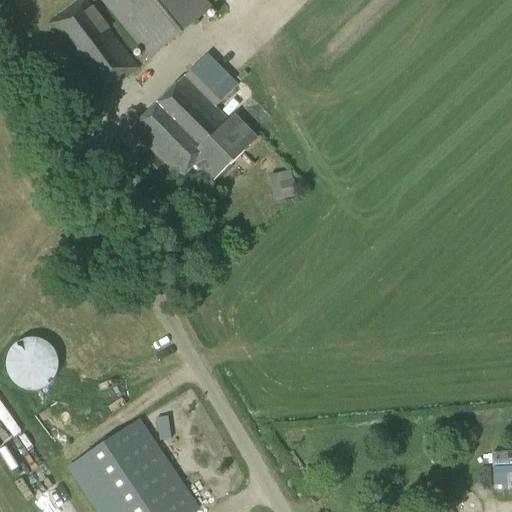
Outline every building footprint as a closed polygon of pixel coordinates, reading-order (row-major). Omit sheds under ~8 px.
[(101,96),(139,69),(86,0),(80,0),(46,25),(101,96)] [(99,0),(149,60),(213,8),(206,0),(99,0)] [(230,121),(217,109),(229,95),(198,66),(129,131),(152,153),(140,165),(170,194),(195,167),(212,183),(256,138),(234,117),(230,121)] [(286,169),(270,173),(276,198),(292,194),(286,169)] [(35,391),(50,385),(58,371),(59,365),(54,350),(42,340),(26,339),(12,348),(6,362),(9,378),(20,389),(35,391)] [(0,398),(0,416),(14,434),(23,428),(0,398)] [(95,511),(198,511),(201,510),(141,419),(67,468),(95,511)] [(493,464),(511,463),(511,447),(492,448),(493,464)]
